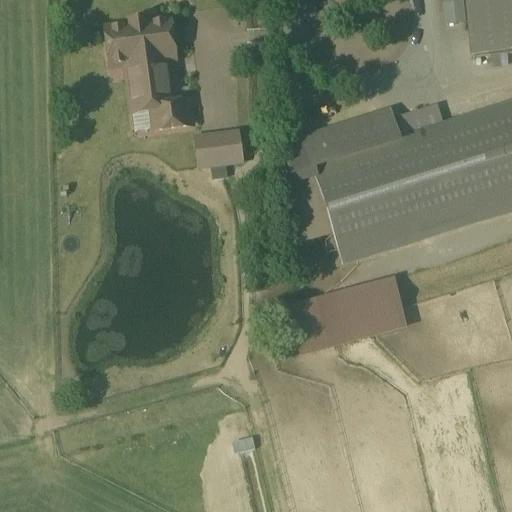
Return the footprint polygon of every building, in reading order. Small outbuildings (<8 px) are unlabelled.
[(511,0),(467,0),(473,59),(511,55),(511,0)] [(147,24),(127,26),(128,29),(106,32),(111,70),(127,68),(133,116),(150,114),(153,134),(191,129),(188,106),(170,108),(168,94),(170,94),(168,77),(166,77),(164,63),(174,61),(169,24),(148,27),(147,24)] [(511,106),(449,126),(475,209),(511,197),(511,106)] [(449,126),(313,168),(340,252),(475,209),(449,126)] [(238,137),(197,142),(200,169),(241,164),(238,137)] [(511,232),(490,239),(493,250),(511,244),(511,232)] [(301,355),(407,331),(395,280),(289,305),(301,355)]
